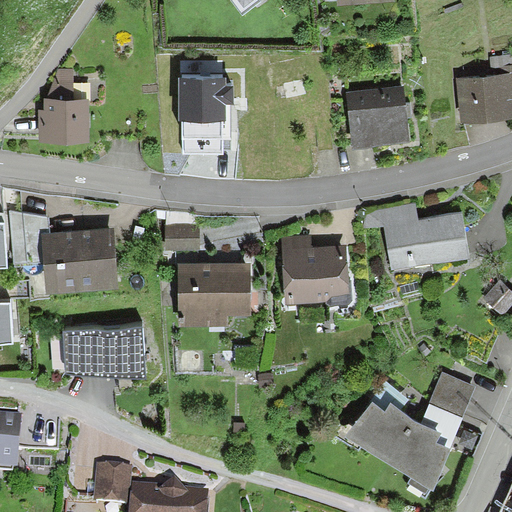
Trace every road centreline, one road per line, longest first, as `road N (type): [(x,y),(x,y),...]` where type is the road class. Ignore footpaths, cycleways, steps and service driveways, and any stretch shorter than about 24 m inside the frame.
road 1 (residential): [(0,165),(231,200),(357,192),(511,141)]
road 2 (residential): [(0,390),(50,399),(171,453),(370,511)]
road 3 (residential): [(0,117),(90,0)]
